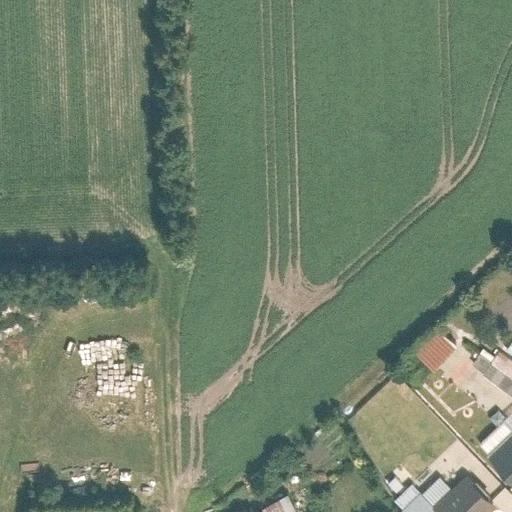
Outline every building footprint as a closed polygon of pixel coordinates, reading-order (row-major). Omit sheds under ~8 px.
[(421,346),(439,364),(459,344),(441,326),(421,346)] [(511,432),(493,452),(511,470),(511,432)] [(470,470),(439,502),(443,506),(448,511),(490,511),(502,501),(470,470)] [(302,511),(287,486),(240,511),(302,511)] [(437,511),(443,506),(439,502),(424,488),(399,511),(437,511)]
